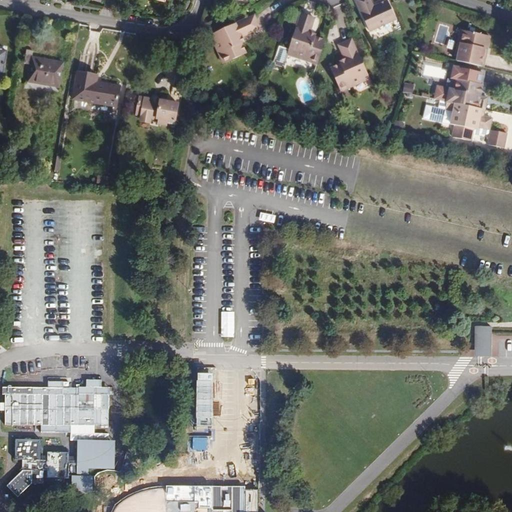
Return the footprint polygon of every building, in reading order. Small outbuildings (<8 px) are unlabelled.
[(371,2),(358,7),(373,39),(399,27),(389,6),(375,12),(371,2)] [(308,60),(315,39),(304,36),(299,34),(300,31),(305,17),(292,13),(292,16),(289,24),(280,49),(270,45),(264,61),(266,62),(265,64),(272,66),(273,64),(275,65),(277,58),(283,55),(295,59),(300,57),(308,60)] [(243,43),(241,39),(244,37),(261,29),(256,17),(215,35),(217,39),(216,42),(221,54),(224,54),(227,62),(248,53),(243,43)] [(490,49),(493,36),(467,30),(465,43),(462,42),(459,55),(462,56),(461,60),(486,66),(489,53),(487,52),(488,49),(490,49)] [(357,75),(341,38),(328,43),(335,59),(336,61),(331,64),(321,68),(330,87),(339,83),(341,84),(352,79),(354,76),(357,75)] [(30,64),(27,81),(60,87),(64,63),(31,57),(33,50),(25,49),(23,64),(30,64)] [(0,74),(4,75),(8,52),(0,50),(0,74)] [(472,95),(473,84),(472,84),(474,72),(445,66),(443,77),(448,78),(446,89),(429,85),(426,98),(434,100),(468,107),(477,109),(477,101),(471,100),(472,95)] [(79,71),(74,99),(118,106),(121,85),(97,81),(98,74),(79,71)] [(140,99),(137,117),(142,118),(141,122),(151,124),(152,120),(159,121),(158,127),(165,128),(166,122),(175,124),(178,106),(161,103),(161,100),(152,98),(151,101),(140,99)] [(478,128),(480,117),(466,114),(468,107),(434,100),(433,107),(414,103),(411,116),(443,122),(440,134),(459,138),(460,131),(463,134),(467,135),(469,133),(475,135),(477,133),(479,133),(477,143),(493,146),(495,131),(478,128)] [(476,328),(478,333),(490,333),(492,328),(493,324),(493,322),(476,322),(476,328)] [(478,348),(480,350),(488,350),(490,348),(490,340),(488,338),(481,338),(478,341),(478,348)] [(49,387),(4,387),(3,410),(6,410),(6,425),(42,426),(41,433),(96,434),(96,427),(111,427),(112,387),(103,387),(103,379),(88,379),(87,387),(65,387),(65,381),(49,381),(49,387)] [(95,476),(92,476),(91,476),(91,469),(117,469),(117,440),(78,440),(78,443),(78,461),(70,461),(70,453),(50,452),(50,459),(43,459),(43,441),(17,441),(17,460),(24,460),(24,470),(10,485),(21,496),(35,481),(46,481),(46,470),(50,470),(50,477),(71,477),(71,474),(74,474),(74,487),(74,490),(95,490),(95,476)] [(215,482),(239,483),(240,471),(215,470),(215,482)] [(98,478),(98,486),(107,487),(108,478),(98,478)] [(261,511),(262,493),(248,493),(248,511),(215,511),(216,500),(206,500),(205,511),(202,511),(202,505),(199,505),(199,492),(182,491),(182,499),(155,499),(155,506),(140,506),(140,511),(261,511)]
